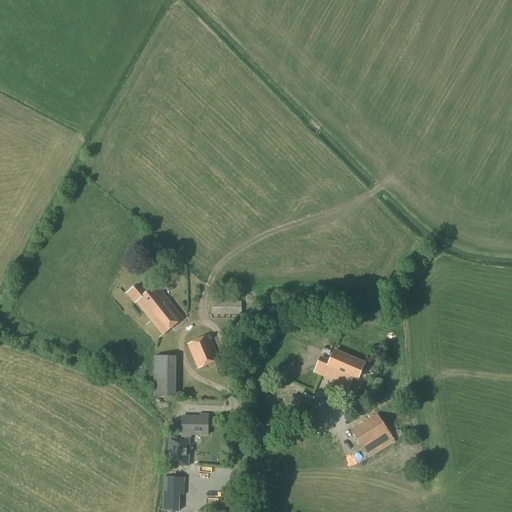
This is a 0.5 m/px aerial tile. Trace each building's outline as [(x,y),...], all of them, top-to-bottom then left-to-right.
[(146,294),(138,284),(126,294),(135,304),(136,303),(163,337),(184,319),(157,285),(146,294)] [(212,315),(237,315),(242,315),(242,302),(212,301),(212,315)] [(198,370),(220,360),(209,335),(187,344),(198,370)] [(358,381),(365,364),(334,351),(324,376),(337,382),(336,382),(349,388),(353,379),(358,381)] [(181,356),(159,356),(159,390),(168,390),(168,397),(181,397),(181,356)] [(299,397),(295,406),(310,412),(314,403),(299,397)] [(209,427),(209,414),(192,414),(192,425),(180,425),(180,436),(182,436),(182,443),(174,443),(174,470),(191,470),(191,443),(187,443),(187,436),(206,436),(206,427),(209,427)] [(369,459),(395,442),(377,414),(351,430),(369,459)] [(331,443),(274,455),(279,479),(336,467),(331,443)] [(179,511),(179,495),(183,496),(184,477),(164,477),(162,511),(179,511)] [(322,490),(327,511),(365,511),(356,480),(322,490)]
